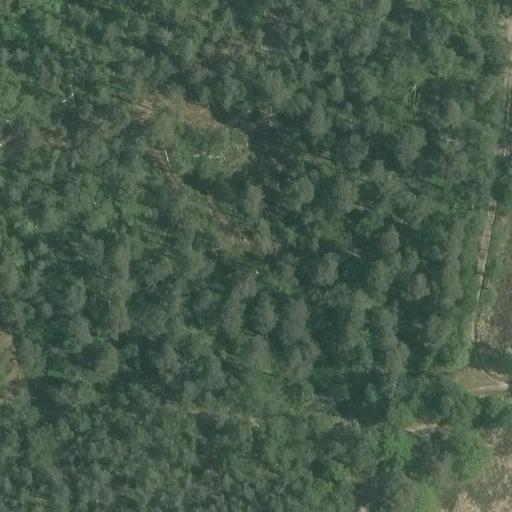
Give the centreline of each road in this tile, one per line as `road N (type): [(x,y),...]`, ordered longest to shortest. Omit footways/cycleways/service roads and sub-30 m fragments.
road 1 (track): [(0,409),(413,430)]
road 2 (track): [(511,40),(487,240),(456,381)]
